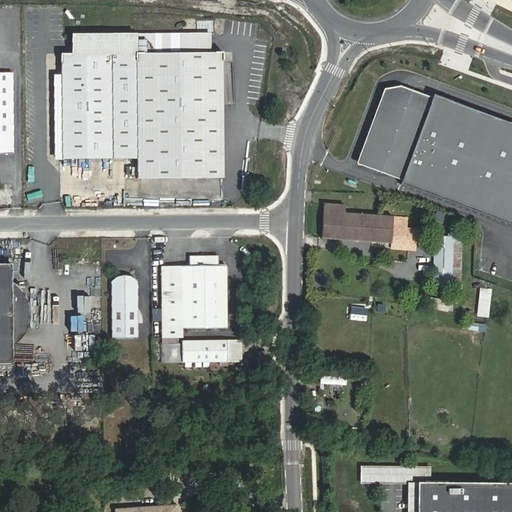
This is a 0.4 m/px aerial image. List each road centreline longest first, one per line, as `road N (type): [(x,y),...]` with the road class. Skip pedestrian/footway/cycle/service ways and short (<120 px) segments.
road 1 (residential): [(337,74),(300,170),(300,511)]
road 2 (primary): [(390,29),(428,32),(511,61)]
